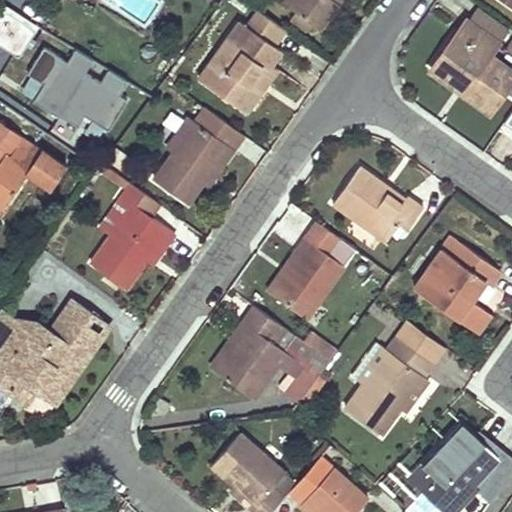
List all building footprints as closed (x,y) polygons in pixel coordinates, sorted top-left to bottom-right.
[(312,24),(316,26),(320,29),(339,3),(335,0),(294,0),(290,7),(297,12),(312,24)] [(0,7),(0,48),(19,60),(38,29),(0,6),(0,7)] [(510,30),(479,8),(470,20),(501,43),(510,30)] [(312,24),(297,12),(291,20),(307,32),(312,24)] [(511,70),(491,56),(501,43),(470,20),(468,18),(435,63),(468,87),(463,94),(491,114),(505,95),(511,99),(511,70)] [(247,112),(255,102),(262,91),(254,86),(270,64),(281,49),(240,21),(215,58),(225,65),(210,86),(247,112)] [(47,47),(67,59),(73,49),(52,37),(47,47)] [(69,62),(43,48),(18,96),(79,127),(84,117),(112,131),(136,82),(75,51),(69,62)] [(200,79),(210,86),(225,65),(215,58),(200,79)] [(468,87),(435,63),(430,70),(463,94),(468,87)] [(254,86),(262,91),(277,69),(270,64),(254,86)] [(197,122),(236,149),(245,136),(207,109),(197,122)] [(511,112),(499,129),(511,138),(511,112)] [(176,153),(197,122),(190,117),(167,148),(176,153)] [(188,203),(196,192),(204,180),(219,158),(226,163),(236,149),(197,122),(176,153),(156,180),(188,203)] [(0,200),(6,205),(30,170),(19,162),(8,154),(19,139),(0,125),(0,200)] [(132,157),(119,149),(110,162),(123,171),(132,157)] [(204,180),(210,185),(226,163),(219,158),(204,180)] [(132,183),(104,163),(99,169),(127,190),(132,183)] [(407,196),(406,197),(405,199),(400,205),(381,190),(385,184),(359,166),(333,203),(386,241),(400,222),(409,228),(423,207),(407,196)] [(147,260),(154,251),(160,242),(167,247),(175,234),(152,217),(161,204),(132,183),(127,190),(120,200),(132,207),(113,233),(91,263),(127,288),(147,260)] [(405,199),(385,184),(381,190),(400,205),(405,199)] [(132,207),(120,200),(102,226),(113,233),(132,207)] [(175,231),(181,221),(162,209),(156,219),(175,231)] [(305,237),(299,245),(294,253),(300,257),(274,294),(307,318),(345,266),(329,254),(341,238),(317,220),(305,237)] [(485,281),(488,282),(492,284),(502,270),(451,235),(414,288),(471,327),(484,308),(472,299),(485,281)] [(154,251),(147,260),(154,265),(167,247),(160,242),(154,251)] [(267,289),(274,294),(300,257),(294,253),(267,289)] [(91,355),(97,346),(103,337),(86,325),(94,314),(75,300),(52,332),(45,343),(30,333),(0,312),(0,364),(39,392),(40,391),(57,367),(68,375),(86,351),(91,355)] [(218,372),(233,383),(255,398),(288,352),(306,364),(302,368),(317,379),(331,360),(314,348),(305,342),(296,336),(255,306),(244,322),(250,326),(218,372)] [(478,332),(491,313),(484,308),(471,327),(478,332)] [(111,326),(94,314),(86,325),(103,337),(111,326)] [(446,347),(408,321),(397,337),(434,363),(446,347)] [(52,332),(38,322),(30,333),(45,343),(52,332)] [(218,372),(250,326),(244,322),(212,368),(218,372)] [(322,338),(312,331),(305,342),(314,348),(322,338)] [(430,378),(427,377),(425,375),(434,363),(397,337),(345,408),(382,434),(416,388),(420,391),(430,378)] [(322,338),(314,348),(331,360),(338,350),(322,338)] [(57,403),(91,355),(86,351),(68,375),(57,367),(40,391),(57,403)] [(39,392),(0,364),(0,385),(29,406),(39,392)] [(286,391),(300,401),(317,379),(302,368),(286,391)] [(476,435),(470,428),(463,422),(424,463),(432,471),(420,485),(448,511),(454,511),(477,489),(473,484),(499,457),(485,443),(479,449),(471,441),(476,435)] [(285,472),(240,432),(211,464),(256,503),(252,508),(255,511),(271,511),(285,497),(273,487),(285,472)] [(485,443),(476,435),(471,441),(479,449),(485,443)] [(321,456),(294,487),(288,494),(302,506),(307,500),(318,509),(320,511),(357,511),(369,499),(321,456)] [(411,477),(420,485),(432,471),(424,463),(411,477)] [(375,484),(390,497),(398,489),(383,475),(375,484)] [(320,511),(318,509),(307,500),(302,506),(308,511),(320,511)]
